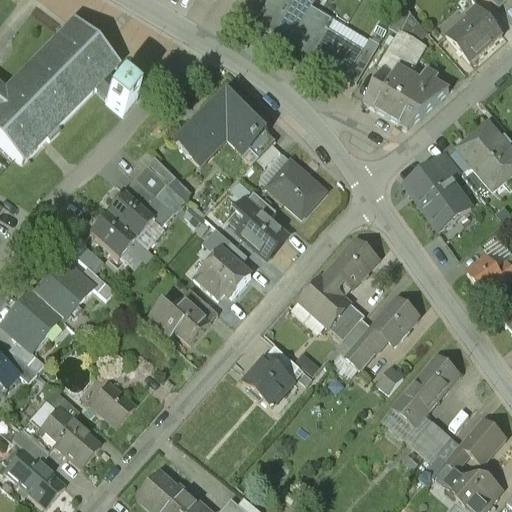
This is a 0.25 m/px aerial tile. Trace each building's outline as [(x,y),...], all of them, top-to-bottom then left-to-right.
[(269,0),(254,25),(288,46),(294,36),(303,22),(315,0),(269,0)] [(487,0),(497,11),(509,0),(487,0)] [(402,9),(388,33),(398,39),(401,35),(418,45),(427,38),(402,9)] [(466,20),(444,40),(469,67),(502,38),(480,14),(469,23),(466,20)] [(361,55),(327,34),(324,35),(303,22),(294,36),(307,44),(295,65),(304,71),(311,60),(345,81),(361,55)] [(0,101),(0,147),(21,168),(46,143),(48,145),(60,133),(57,131),(95,93),(107,103),(106,104),(124,119),(139,102),(122,87),(120,88),(109,79),(118,70),(74,27),(62,39),(59,37),(48,48),(51,51),(4,97),(0,101)] [(426,82),(412,72),(425,49),(418,45),(401,35),(398,39),(378,73),(382,75),(363,106),(406,133),(448,96),(437,89),(440,84),(429,77),(426,82)] [(307,44),(294,36),(288,46),(281,57),(295,65),(307,44)] [(361,55),(345,81),(356,87),(378,49),(368,43),(361,55)] [(261,132),(225,97),(180,143),(197,159),(226,130),(245,149),(261,132)] [(511,154),(488,127),(458,153),(472,170),(494,195),(511,179),(511,154)] [(261,132),(245,149),(258,162),(271,149),(274,145),(261,132)] [(258,162),(256,164),(263,171),(279,156),(271,149),(258,162)] [(472,170),(458,153),(447,162),(461,179),(472,170)] [(446,160),(436,168),(451,187),(461,179),(447,162),(446,160)] [(175,182),(158,165),(148,174),(165,189),(166,190),(175,182)] [(290,166),(267,192),(301,222),(324,196),(290,166)] [(436,168),(404,190),(438,238),(471,214),(451,187),(436,168)] [(148,174),(145,171),(133,185),(152,202),(153,203),(165,189),(148,174)] [(152,202),(133,185),(123,196),(142,213),(152,202)] [(268,224),(275,217),(254,198),(235,218),(247,229),(244,233),(238,239),(266,264),(287,241),(268,224)] [(149,225),(121,199),(104,218),(133,243),(149,225)] [(133,243),(104,218),(87,237),(116,263),(133,243)] [(241,257),(214,232),(205,242),(219,254),(192,284),(215,304),(221,296),(230,304),(250,281),(248,280),(233,266),(241,257)] [(354,245),(300,308),(328,332),(349,308),(335,296),(345,285),(353,293),(377,265),(354,245)] [(101,268),(77,246),(68,257),(86,273),(92,278),(101,268)] [(488,261),(467,275),(485,300),(505,286),(497,274),(488,261)] [(511,263),(497,274),(505,286),(511,281),(511,263)] [(59,271),(32,301),(59,325),(62,327),(92,294),(78,282),(73,277),(70,281),(59,271)] [(92,278),(86,273),(78,282),(92,294),(105,306),(113,297),(92,278)] [(216,317),(189,293),(180,302),(208,327),(216,317)] [(32,301),(29,298),(2,329),(14,338),(11,342),(16,346),(29,358),(59,325),(32,301)] [(208,327),(180,302),(171,313),(160,303),(144,322),(166,341),(171,334),(188,349),(208,327)] [(396,303),(379,323),(401,342),(418,322),(396,303)] [(349,308),(328,332),(343,346),(364,321),(349,308)] [(511,311),(500,321),(511,335),(511,311)] [(401,342),(379,323),(373,331),(395,349),(401,342)] [(16,346),(8,356),(13,360),(35,379),(43,370),(29,358),(16,346)] [(299,372),(274,350),(265,360),(290,382),(299,372)] [(35,379),(13,360),(5,369),(16,379),(15,380),(26,389),(35,380),(35,379)] [(290,382),(265,360),(243,385),(271,410),(294,385),(290,382)] [(436,360),(391,414),(414,433),(459,379),(436,360)] [(0,364),(0,392),(3,395),(15,380),(16,379),(5,369),(0,364)] [(391,397),(402,376),(386,368),(375,389),(391,397)] [(107,388),(88,410),(95,417),(114,395),(107,388)] [(78,417),(51,393),(42,403),(56,416),(69,427),(78,417)] [(114,395),(95,417),(114,434),(134,412),(114,395)] [(56,416),(38,437),(54,451),(79,473),(97,452),(69,427),(56,416)] [(460,451),(460,452),(470,460),(483,471),(506,444),(483,425),(460,451)] [(38,437),(27,427),(19,436),(31,446),(47,460),(54,451),(38,437)] [(433,428),(412,452),(430,468),(436,460),(451,443),(433,428)] [(38,469),(22,455),(31,446),(19,436),(11,445),(21,455),(2,477),(41,511),(46,511),(64,492),(38,469)] [(460,451),(451,443),(436,460),(446,468),(456,477),(457,476),(470,460),(460,452),(460,451)] [(47,460),(31,446),(22,455),(38,469),(47,460)] [(472,489),(457,476),(456,477),(446,468),(433,484),(455,503),(457,508),(461,511),(486,511),(502,494),(489,483),(476,484),(472,489)] [(178,496),(159,480),(139,503),(149,511),(202,511),(180,493),(178,496)]
